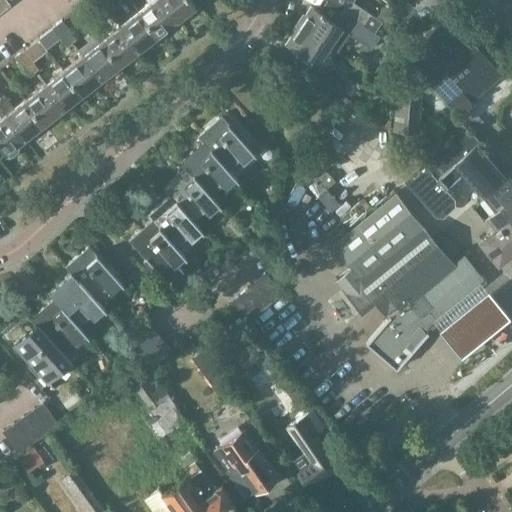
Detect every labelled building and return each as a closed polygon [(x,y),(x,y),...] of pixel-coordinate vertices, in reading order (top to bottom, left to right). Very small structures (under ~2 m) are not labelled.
[(7,0),(0,0),(0,13),(12,5),(7,0)] [(153,0),(138,11),(157,35),(176,21),(160,0),(153,0)] [(160,0),(176,21),(195,6),(190,0),(160,0)] [(101,3),(96,6),(105,18),(115,10),(108,2),(103,5),(101,3)] [(303,15),(296,24),(329,45),(336,51),(348,34),(348,33),(329,20),(310,7),(304,16),(303,15)] [(337,8),(329,20),(348,33),(348,34),(370,49),(379,36),(337,8)] [(403,8),(393,23),(406,31),(416,16),(403,8)] [(119,26),(138,50),(157,35),(138,11),(119,26)] [(452,13),(406,52),(458,114),(504,74),(452,13)] [(52,27),(58,35),(63,32),(65,35),(70,31),(62,20),(52,27)] [(329,45),(296,24),(289,34),(291,35),(286,43),(316,64),(329,45)] [(119,26),(100,41),(119,65),(138,50),(119,26)] [(63,32),(58,35),(67,46),(76,39),(70,31),(65,35),(63,32)] [(389,33),(384,40),(394,46),(399,39),(389,33)] [(81,55),(100,79),(119,65),(100,41),(81,55)] [(14,56),(20,64),(25,60),(27,63),(32,60),(24,48),(14,56)] [(62,70),(80,94),(100,79),(81,55),(62,70)] [(25,60),(20,64),(28,76),(39,68),(32,60),(27,63),(25,60)] [(382,64),(375,73),(381,78),(389,69),(382,64)] [(43,85),(61,109),(80,94),(62,70),(43,85)] [(316,81),(338,96),(345,85),(323,70),(316,81)] [(389,129),(418,132),(421,83),(394,81),(389,129)] [(24,99),(42,123),(61,109),(43,85),(24,99)] [(0,106),(5,113),(5,114),(23,138),(42,123),(24,99),(14,107),(3,93),(0,96),(0,98),(0,106)] [(23,138),(5,114),(5,113),(0,106),(0,98),(0,147),(3,151),(4,153),(5,152),(7,155),(10,155),(17,150),(17,147),(15,144),(23,138)] [(220,115),(197,136),(202,142),(226,168),(238,158),(242,163),(253,154),(254,155),(255,154),(249,148),(246,145),(237,134),(220,115)] [(455,159),(486,194),(505,179),(505,178),(475,144),(479,141),(471,132),(461,130),(458,130),(422,163),(413,153),(395,169),(404,179),(416,194),(434,214),(441,216),(454,204),(454,197),(435,177),(455,159)] [(179,162),(185,169),(208,195),(221,184),(225,189),(235,179),(237,181),(238,180),(232,174),(231,174),(226,168),(202,142),(179,162)] [(163,188),(168,195),(191,220),(204,210),(208,215),(218,205),(219,207),(220,206),(215,200),(213,201),(208,195),(185,169),(163,188)] [(505,179),(486,194),(496,207),(484,216),(493,227),(479,238),(497,262),(511,249),(511,180),(508,176),(505,178),(505,179)] [(333,279),(342,289),(361,312),(367,307),(374,302),(384,315),(386,314),(387,316),(366,342),(396,368),(398,365),(404,362),(410,357),(415,352),(419,347),(423,341),(426,334),(425,333),(431,328),(425,320),(433,314),(436,317),(481,281),(462,258),(454,264),(394,191),(346,231),(332,243),(351,265),(340,273),(333,279)] [(145,214),(150,220),(173,246),(186,235),(191,241),(201,231),(202,233),(203,232),(197,225),(196,226),(191,220),(168,195),(145,214)] [(339,217),(347,227),(370,207),(362,197),(339,217)] [(169,284),(157,271),(168,261),(173,266),(184,257),(185,259),(186,258),(180,251),(178,252),(173,246),(150,220),(127,240),(144,259),(141,262),(150,272),(153,270),(155,272),(156,272),(168,285),(169,284)] [(65,266),(70,272),(93,298),(105,287),(110,293),(121,284),(122,285),(123,284),(116,277),(114,275),(116,273),(99,253),(96,255),(88,245),(65,266)] [(47,291),(53,298),(75,323),(88,313),(93,319),(103,310),(104,311),(105,310),(99,303),(98,304),(93,298),(70,272),(47,291)] [(264,272),(254,280),(272,301),(282,293),(264,272)] [(254,280),(244,289),(263,310),(272,301),(254,280)] [(244,289),(235,297),(253,318),(263,310),(244,289)] [(458,355),(460,357),(510,317),(508,314),(493,297),(487,289),(438,329),(443,337),(458,355)] [(253,318),(235,297),(226,305),(244,326),(253,318)] [(30,317),(35,323),(58,349),(70,339),(76,345),(86,336),(87,337),(88,336),(82,329),(81,330),(75,323),(53,298),(30,317)] [(125,339),(133,348),(154,330),(146,321),(125,339)] [(54,388),(48,381),(58,371),(69,361),(70,363),(71,362),(64,355),(58,349),(35,323),(12,343),(29,363),(27,365),(36,376),(38,374),(40,376),(41,375),(52,389),(54,388)] [(133,348),(141,358),(162,339),(154,330),(133,348)] [(162,339),(141,358),(150,367),(171,349),(162,339)] [(198,349),(189,356),(199,370),(209,363),(206,359),(198,349)] [(147,364),(128,378),(150,409),(142,415),(158,437),(174,426),(175,427),(185,419),(168,395),(147,364)] [(270,385),(289,410),(305,398),(286,373),(270,385)] [(42,402),(31,410),(47,432),(58,424),(42,402)] [(338,466),(314,433),(323,427),(310,409),(285,427),(302,452),(290,461),(309,487),(338,466)] [(31,410),(21,417),(36,439),(47,432),(31,410)] [(21,417),(11,424),(26,446),(36,439),(21,417)] [(26,446),(11,424),(1,431),(17,453),(26,446)] [(242,428),(220,444),(212,450),(220,462),(218,464),(244,499),(256,491),(261,491),(267,487),(268,482),(276,475),(242,428)] [(42,460),(33,445),(17,456),(26,471),(42,460)] [(181,463),(184,467),(196,459),(189,450),(180,457),(183,461),(181,463)] [(214,488),(210,482),(194,460),(175,474),(180,481),(162,494),(158,489),(143,500),(152,511),(224,511),(231,508),(232,501),(220,485),(214,488)] [(73,469),(60,478),(84,511),(96,511),(101,508),(73,469)] [(0,471),(0,489),(8,483),(0,471)]
